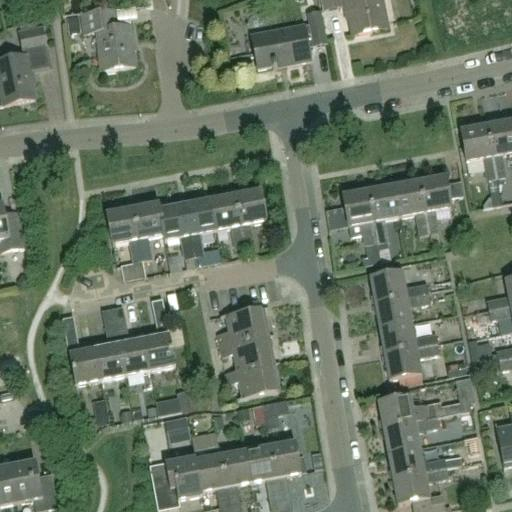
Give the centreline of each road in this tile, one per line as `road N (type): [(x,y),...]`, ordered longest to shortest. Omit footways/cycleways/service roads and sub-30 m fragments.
road 1 (residential): [(350,511),(309,259)]
road 2 (residential): [(74,302),(309,259)]
road 3 (residential): [(289,114),(511,64)]
road 4 (residential): [(0,146),(177,129)]
road 5 (residential): [(309,259),(289,114)]
